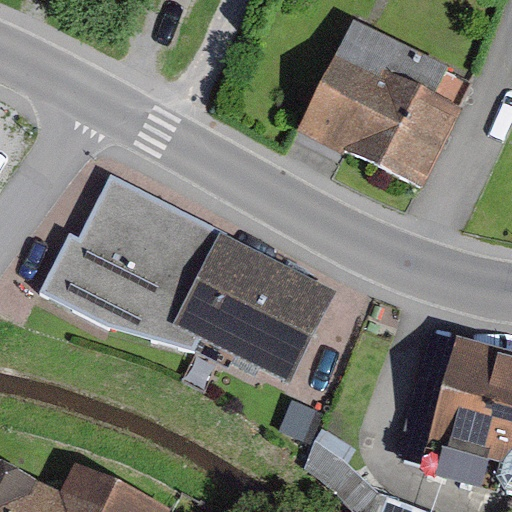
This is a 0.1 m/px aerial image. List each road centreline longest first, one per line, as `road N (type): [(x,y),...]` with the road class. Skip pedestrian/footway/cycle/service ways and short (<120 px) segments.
road 1 (residential): [(104,94),(428,262),(511,285)]
road 2 (residential): [(0,243),(74,150),(104,94)]
